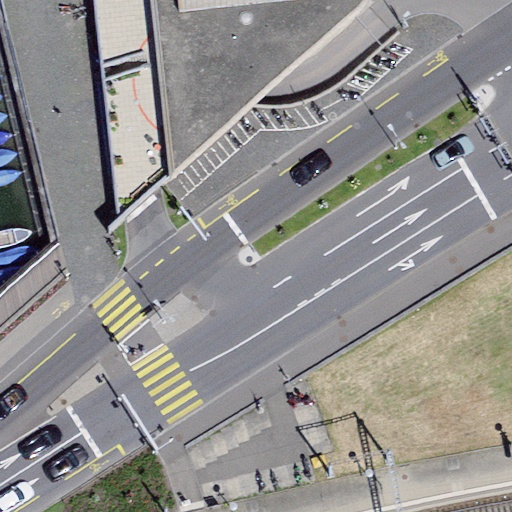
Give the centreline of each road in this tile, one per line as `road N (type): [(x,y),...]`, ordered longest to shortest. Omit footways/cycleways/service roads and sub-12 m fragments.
road 1 (primary): [(511,38),(120,315),(0,441)]
road 2 (primary): [(0,457),(84,432),(511,160)]
